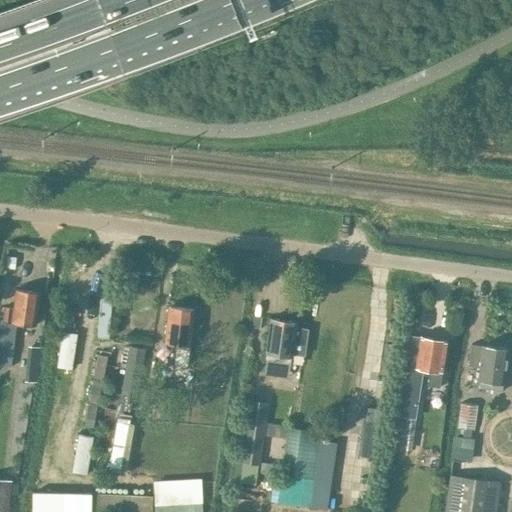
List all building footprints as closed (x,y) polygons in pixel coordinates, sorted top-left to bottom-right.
[(0,327),(0,352),(13,354),(17,322),(36,324),(40,293),(16,290),(14,307),(5,306),(3,320),(2,320),(1,328),(0,327)] [(175,344),(175,348),(189,349),(190,346),(194,310),(169,307),(165,342),(175,344)] [(308,330),(296,328),(297,322),(271,318),(265,360),(291,363),(292,353),(304,355),(308,330)] [(400,390),(396,415),(415,418),(422,375),(415,374),(416,367),(421,336),(408,334),(403,365),(400,390)] [(416,367),(415,374),(422,375),(423,375),(428,376),(427,385),(440,387),(443,371),(447,340),(421,336),(416,367)] [(483,345),(477,387),(503,391),(509,349),(483,345)] [(128,348),(122,387),(138,389),(143,350),(128,348)] [(251,402),(243,461),(259,463),(267,404),(251,402)] [(458,428),(461,428),(474,430),(477,405),(461,403),(458,428)] [(289,409),(283,455),(277,493),(331,500),(344,417),(289,409)] [(399,434),(397,448),(407,449),(409,435),(411,419),(401,417),(399,434)] [(496,511),(500,482),(449,475),(444,511),(496,511)] [(8,511),(12,481),(0,479),(0,511),(8,511)] [(33,493),(29,511),(151,511),(153,496),(92,493),(92,494),(62,493),(61,498),(52,497),(52,496),(33,493)]
